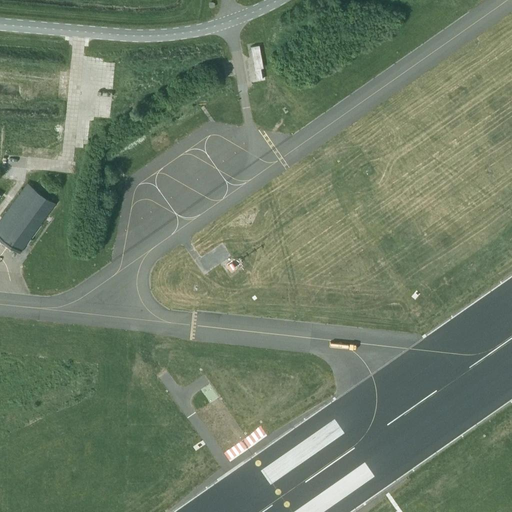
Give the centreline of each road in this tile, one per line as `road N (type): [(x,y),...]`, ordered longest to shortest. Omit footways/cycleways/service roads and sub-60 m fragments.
road 1 (unclassified): [(278,0),(207,28),(158,35),(0,24)]
road 2 (track): [(194,0),(167,19),(0,9)]
road 3 (track): [(8,160),(65,167),(80,31)]
